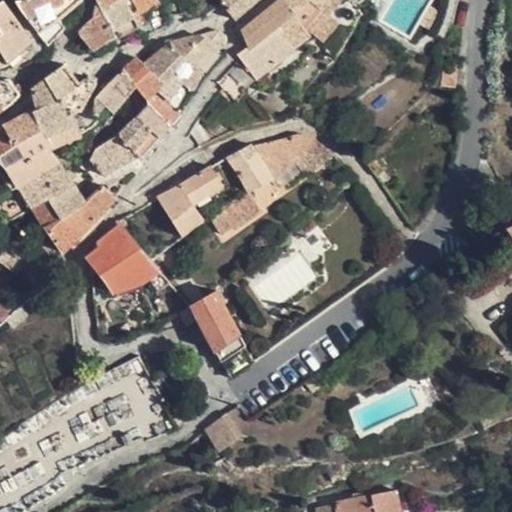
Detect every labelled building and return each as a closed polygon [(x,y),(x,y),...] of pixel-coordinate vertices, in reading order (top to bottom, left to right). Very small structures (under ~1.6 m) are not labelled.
[(14,0),(26,17),(39,32),(61,16),(80,0),(14,0)] [(96,0),(101,8),(103,13),(105,12),(123,0),(96,0)] [(158,0),(123,0),(105,12),(117,38),(140,26),(135,16),(160,1),(158,0)] [(221,0),(220,2),(223,5),(236,20),(259,0),(221,0)] [(249,50),(279,26),(295,13),(285,0),(277,0),(241,30),(248,46),(249,50)] [(279,26),(294,48),(312,36),(308,31),(324,12),(334,0),(285,0),(295,13),(279,26)] [(0,27),(3,32),(0,34),(0,48),(8,63),(32,42),(2,1),(0,1),(0,27)] [(439,10),(430,6),(419,26),(428,30),(439,10)] [(117,38),(105,12),(103,13),(101,8),(78,30),(95,50),(117,38)] [(340,23),(324,12),(308,31),(323,43),(340,23)] [(67,27),(61,16),(39,32),(50,45),(67,27)] [(249,50),(248,46),(237,55),(256,80),(295,49),(294,48),(279,26),(249,50)] [(0,27),(0,66),(8,63),(0,48),(0,34),(3,32),(0,27)] [(182,84),(193,91),(202,75),(220,52),(224,45),(226,38),(224,32),(217,30),(172,41),(175,47),(182,57),(185,59),(173,72),(185,80),(182,84)] [(172,41),(144,63),(164,83),(173,72),(185,59),(182,57),(175,47),(172,41)] [(157,89),(181,113),(193,91),(182,84),(185,80),(173,72),(164,83),(144,63),(140,60),(136,57),(122,71),(127,76),(135,85),(146,98),(157,89)] [(64,64),(46,77),(60,100),(64,96),(73,113),(82,109),(96,82),(88,77),(80,83),(64,64)] [(459,67),(443,66),(441,87),(457,88),(459,67)] [(127,76),(122,71),(96,97),(94,114),(105,122),(128,94),(131,91),(135,85),(127,76)] [(9,77),(0,78),(0,102),(3,109),(11,104),(20,95),(21,93),(21,91),(12,79),(10,77),(9,77)] [(60,100),(46,77),(31,88),(37,109),(5,127),(15,146),(42,131),(46,138),(78,124),(73,113),(64,96),(60,100)] [(170,126),(181,113),(157,89),(146,98),(150,103),(149,104),(170,126)] [(149,104),(137,117),(161,139),(170,126),(149,104)] [(141,159),(161,139),(137,117),(119,135),(138,155),(141,159)] [(0,161),(6,167),(18,187),(60,162),(59,160),(51,148),(83,134),(78,124),(46,138),(42,131),(15,146),(5,127),(0,129),(0,161)] [(246,190),(247,191),(261,186),(273,177),(294,162),(321,142),(308,135),(304,134),(299,133),(294,134),(278,139),(253,146),(250,143),(239,151),(226,157),(238,175),(246,190)] [(103,176),(138,155),(119,135),(97,149),(90,160),(103,176)] [(324,144),(321,142),(294,162),(305,176),(334,154),(324,144)] [(386,168),(376,153),(368,161),(377,174),(386,168)] [(74,183),(60,162),(18,187),(31,207),(47,197),(62,219),(87,201),(74,183)] [(223,186),(210,165),(181,183),(157,196),(183,237),(204,220),(192,205),(223,186)] [(47,197),(31,207),(33,210),(64,252),(81,234),(116,198),(103,185),(87,201),(62,219),(47,197)] [(247,191),(246,190),(219,209),(231,225),(233,228),(260,209),(247,191)] [(231,225),(219,209),(208,216),(220,232),(231,225)] [(150,260),(120,225),(117,227),(98,243),(102,247),(87,257),(89,259),(101,273),(109,284),(113,292),(144,282),(160,270),(150,260)] [(36,254),(9,236),(0,247),(0,262),(16,274),(20,269),(36,254)] [(230,377),(255,360),(218,290),(192,305),(198,317),(230,377)] [(198,317),(192,305),(190,306),(181,311),(186,323),(198,317)] [(202,427),(217,452),(249,433),(235,408),(202,427)] [(403,511),(398,491),(373,495),(335,504),(336,506),(337,511),(403,511)]
